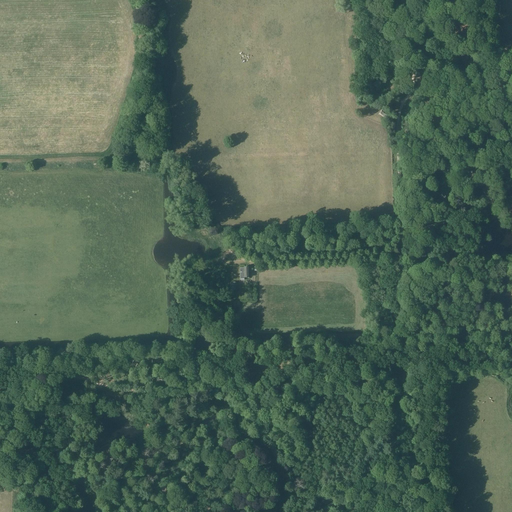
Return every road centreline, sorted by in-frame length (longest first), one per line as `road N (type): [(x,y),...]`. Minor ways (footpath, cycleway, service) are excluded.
road 1 (track): [(0,387),(55,377),(149,391),(246,369),(445,360)]
road 2 (track): [(454,0),(422,39),(412,91),(400,107),(406,227),(394,250),(234,255)]
road 3 (track): [(138,0),(140,66),(112,173)]
road 4 (track): [(275,511),(281,464),(220,374)]
